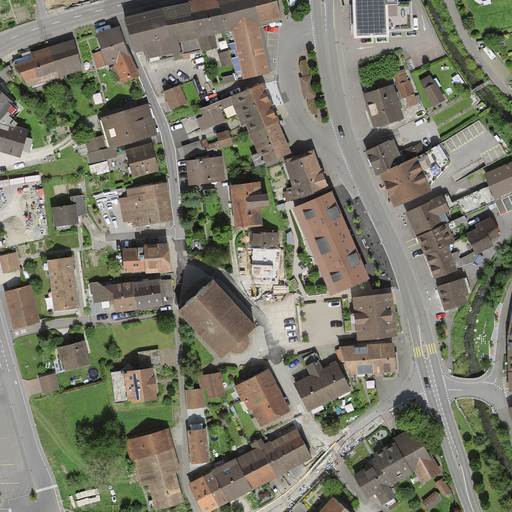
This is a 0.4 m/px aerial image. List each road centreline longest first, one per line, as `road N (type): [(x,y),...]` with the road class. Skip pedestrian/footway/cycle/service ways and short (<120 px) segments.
road 1 (residential): [(330,456),(272,367),(259,322),(236,285),(208,267),(180,262),(171,160),(118,4)]
road 2 (primary): [(435,389),(408,284),(341,126),(323,0)]
road 3 (residential): [(49,511),(0,325)]
road 4 (primary): [(474,511),(435,389)]
road 5 (residential): [(435,389),(392,408),(330,456)]
road 6 (tertiary): [(118,4),(0,44)]
